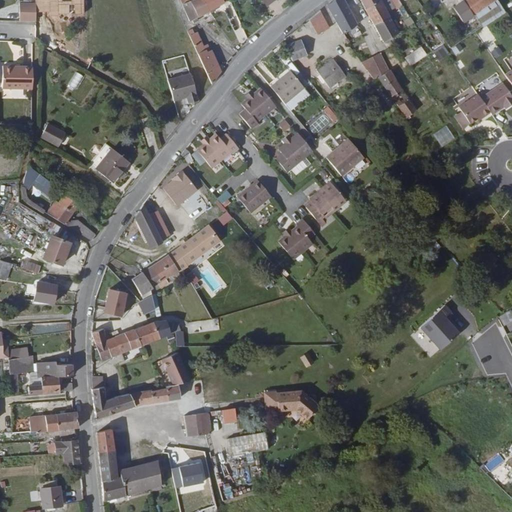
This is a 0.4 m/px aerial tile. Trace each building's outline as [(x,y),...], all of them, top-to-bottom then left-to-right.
[(37,11),(39,11),(52,11),(52,16),(61,16),(61,15),(86,15),(86,0),(36,0),(37,6),(37,11)] [(184,0),(182,1),(192,22),(212,11),(206,0),(198,0),(194,2),(193,0),(184,0)] [(206,0),(212,11),(232,2),(231,0),(206,0)] [(343,33),(356,25),(342,0),(331,0),(326,4),(343,33)] [(380,0),(359,0),(365,9),(381,0),(380,0)] [(381,0),(365,9),(374,25),(390,17),(381,0)] [(463,0),(454,7),(470,32),(473,31),(502,11),(494,0),(463,0)] [(37,6),(20,6),(20,23),(37,23),(37,11),(37,6)] [(319,30),(329,24),(320,9),(315,13),(311,17),(319,30)] [(390,40),(399,34),(390,17),(374,25),(385,43),(390,40)] [(212,51),(208,52),(198,29),(190,33),(214,85),(219,78),(223,73),(221,69),(212,51)] [(486,46),(495,40),(489,30),(480,36),(486,46)] [(295,61),(313,53),(306,38),(287,46),(295,61)] [(460,44),(452,48),(456,55),(464,51),(460,44)] [(421,47),(405,58),(411,67),(427,56),(421,47)] [(440,61),(450,54),(444,47),(435,54),(440,61)] [(491,51),(495,58),(503,55),(499,47),(491,51)] [(364,64),(375,79),(377,77),(390,70),(380,54),(364,64)] [(348,77),(335,61),(333,63),(345,79),(348,77)] [(318,72),(331,89),(345,79),(333,63),(318,72)] [(35,93),(36,70),(6,69),(5,92),(35,93)] [(377,77),(390,95),(401,88),(390,70),(377,77)] [(74,90),(80,74),(73,71),(66,87),(74,90)] [(285,105),(304,89),(290,71),(270,88),(285,105)] [(202,99),(195,73),(191,74),(200,103),(202,99)] [(199,104),(200,103),(191,74),(173,80),(176,90),(178,99),(191,95),(193,102),(195,101),(199,104)] [(511,101),(511,100),(500,83),(477,98),(487,112),(488,114),(501,106),(502,108),(511,101)] [(256,122),(275,107),(261,90),(254,95),(249,100),(242,106),(246,111),(240,116),(251,130),(258,125),(256,122)] [(251,92),(245,96),(249,100),(254,95),(251,92)] [(479,115),(480,116),(487,112),(477,98),(475,93),(455,106),(466,123),(473,118),(479,115)] [(399,99),(395,102),(405,116),(406,117),(415,110),(408,98),(402,103),(399,99)] [(333,123),(338,119),(327,107),(322,111),(333,123)] [(283,132),(291,129),(286,120),(279,124),(283,132)] [(432,134),(441,147),(455,138),(446,125),(432,134)] [(63,148),(69,136),(51,128),(46,140),(63,148)] [(287,173),(313,152),(298,134),(291,140),(286,144),(278,150),(282,155),(276,160),(287,173)] [(232,155),(238,150),(226,136),(219,141),(215,136),(209,142),(203,146),(197,151),(212,169),(230,153),(232,155)] [(205,138),(200,142),(203,146),(209,142),(205,138)] [(341,175),(363,157),(348,139),(326,157),(341,175)] [(117,183),(132,162),(115,149),(105,162),(100,169),(99,171),(117,183)] [(186,158),(191,152),(187,149),(186,151),(183,155),(186,158)] [(99,157),(94,165),(100,169),(105,162),(99,157)] [(306,159),(291,170),(295,175),(310,164),(306,159)] [(61,188),(43,175),(33,167),(28,185),(33,189),(36,185),(54,197),(61,188)] [(101,176),(89,167),(69,194),(82,203),(100,178),(101,176)] [(319,223),(345,201),(331,183),(323,190),(325,192),(320,196),(318,194),(311,199),(312,200),(311,201),(313,204),(307,209),(319,223)] [(251,213),(272,198),(260,184),(254,189),(252,187),(239,198),(251,213)] [(227,190),(217,199),(222,204),(231,196),(227,190)] [(69,221),(82,203),(69,194),(62,204),(58,202),(50,214),(94,241),(99,234),(75,220),(73,224),(69,221)] [(162,244),(160,241),(156,233),(142,204),(135,215),(152,249),(162,244)] [(263,226),(269,221),(264,215),(258,220),(263,226)] [(309,239),(315,234),(303,220),(297,225),(298,226),(291,232),(286,236),(279,242),(293,260),(312,244),(309,239)] [(77,236),(60,226),(56,236),(74,243),(77,236)] [(186,242),(181,246),(168,256),(178,271),(182,269),(187,266),(187,264),(196,257),(201,252),(217,241),(207,227),(193,237),(186,242)] [(168,237),(165,229),(156,233),(160,241),(168,237)] [(75,248),(73,247),(74,243),(56,236),(48,257),(67,264),(69,259),(71,260),(75,248)] [(168,256),(142,274),(151,288),(178,271),(168,256)] [(53,271),(54,268),(34,260),(31,269),(51,277),(53,271)] [(12,273),(14,264),(8,262),(6,271),(12,273)] [(142,274),(133,280),(145,299),(153,296),(151,288),(142,274)] [(60,303),(62,285),(43,282),(40,300),(60,303)] [(123,310),(127,291),(110,288),(107,307),(115,309),(114,313),(120,314),(121,310),(123,310)] [(140,301),(139,302),(142,310),(157,306),(154,298),(153,296),(145,299),(140,301)] [(160,296),(154,298),(157,306),(157,309),(158,312),(164,310),(160,296)] [(443,309),(418,331),(437,353),(456,336),(445,323),(447,321),(451,318),(443,309)] [(445,323),(456,336),(459,334),(447,321),(445,323)] [(142,346),(171,335),(166,324),(165,322),(155,322),(135,329),(142,346)] [(177,333),(173,323),(166,324),(171,335),(177,333)] [(182,331),(179,323),(173,323),(177,333),(182,331)] [(104,328),(93,332),(95,338),(97,344),(109,340),(104,328)] [(124,352),(142,346),(135,329),(117,336),(124,352)] [(97,344),(103,359),(124,352),(117,336),(109,340),(97,344)] [(28,350),(9,351),(10,360),(29,359),(28,350)] [(178,353),(163,359),(174,385),(176,384),(190,381),(178,353)] [(306,368),(314,363),(308,353),(300,357),(306,368)] [(20,374),(24,374),(31,373),(35,373),(34,358),(29,359),(10,360),(12,375),(20,374)] [(42,378),(60,376),(74,375),(74,370),(74,364),(57,366),(57,363),(39,364),(40,373),(42,373),(42,378)] [(12,375),(14,397),(22,397),(20,374),(12,375)] [(31,396),(74,392),(74,383),(60,385),(60,376),(42,378),(38,378),(39,389),(33,389),(31,389),(31,396)] [(178,398),(192,395),(190,381),(176,384),(178,398)] [(174,385),(163,387),(164,390),(166,400),(178,398),(176,384),(174,385)] [(102,416),(119,410),(115,397),(103,401),(102,386),(94,388),(93,388),(94,402),(96,418),(102,416)] [(149,393),(149,391),(131,394),(134,406),(166,400),(164,390),(149,393)] [(276,393),(277,402),(308,397),(299,391),(276,393)] [(134,406),(131,394),(115,397),(119,410),(134,406)] [(307,417),(317,404),(308,397),(277,402),(277,409),(295,408),(307,417)] [(223,424),(234,422),(232,410),(221,412),(223,424)] [(80,427),(79,413),(31,418),(31,431),(39,431),(39,432),(50,431),(50,430),(80,427)] [(210,436),(206,414),(199,415),(203,437),(210,436)] [(188,439),(203,437),(199,415),(184,418),(188,439)] [(111,430),(97,431),(101,482),(117,478),(111,430)] [(9,433),(0,432),(0,443),(9,443),(9,433)] [(22,443),(22,432),(9,433),(9,443),(22,443)] [(267,449),(264,433),(233,439),(235,446),(228,448),(229,457),(267,449)] [(233,439),(226,440),(228,448),(235,446),(233,439)] [(79,450),(79,441),(56,442),(56,453),(65,452),(79,450)] [(167,445),(166,451),(200,458),(204,451),(167,445)] [(79,450),(65,452),(66,465),(80,464),(79,450)] [(215,503),(204,451),(200,458),(209,504),(215,503)] [(485,466),(489,472),(504,462),(500,455),(485,466)] [(119,470),(120,478),(117,478),(101,482),(103,500),(161,486),(159,471),(161,471),(159,461),(119,470)] [(220,473),(227,472),(224,461),(212,463),(222,499),(228,497),(223,475),(220,476),(220,473)] [(42,505),(62,504),(61,484),(41,486),(42,505)]
